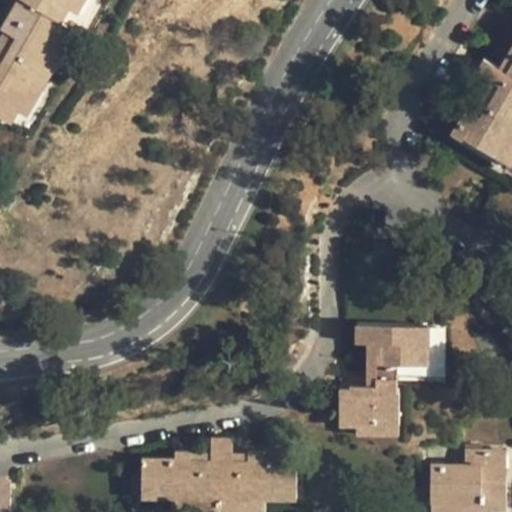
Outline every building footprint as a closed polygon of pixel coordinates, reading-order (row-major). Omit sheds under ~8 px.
[(0,115),(10,121),(66,24),(61,21),(24,0),(18,0),(2,28),(5,30),(15,36),(0,61),(0,115)] [(24,0),(61,21),(73,0),(24,0)] [(0,61),(15,36),(5,30),(0,37),(0,61)] [(511,62),(511,46),(501,65),(508,69),(511,62)] [(511,62),(508,69),(501,65),(485,55),(477,69),(492,79),(499,83),(481,113),(474,110),(470,107),(454,133),(464,138),(465,135),(504,157),(511,144),(511,62)] [(499,83),(492,79),(474,110),(481,113),(499,83)] [(511,162),(508,168),(485,154),(471,180),(487,189),(493,193),(479,217),(511,236),(511,162)] [(432,245),(349,244),(348,322),(348,324),(359,325),(359,344),(369,344),(377,344),(377,385),(369,384),(352,385),(352,387),(341,387),(342,425),(359,425),(359,421),(377,422),(376,426),(403,426),(403,390),(399,390),(399,375),(399,364),(431,364),(432,245)] [(507,358),(493,328),(478,335),(491,365),(507,358)] [(377,385),(377,344),(369,344),(369,384),(377,385)] [(364,383),(362,346),(353,347),(355,384),(364,383)] [(431,375),(431,364),(399,364),(399,375),(431,375)] [(359,421),(359,425),(359,435),(403,435),(403,426),(376,426),(377,422),(359,421)] [(178,459),(145,458),(145,496),(176,497),(223,497),(223,500),(255,500),(255,497),(300,497),(300,460),(266,459),(266,451),(251,450),(251,453),(251,459),(235,459),(235,452),(235,437),(214,437),(215,452),(215,459),(194,459),(194,452),(194,450),(178,450),(178,459)] [(467,464),(434,464),(434,502),(462,503),(462,511),(508,511),(509,449),(467,449),(467,464)] [(0,511),(12,511),(13,479),(0,478),(0,511)] [(223,497),(176,497),(176,509),(223,510),(223,500),(223,497)] [(223,500),(223,510),(268,510),(268,497),(255,497),(255,500),(223,500)]
